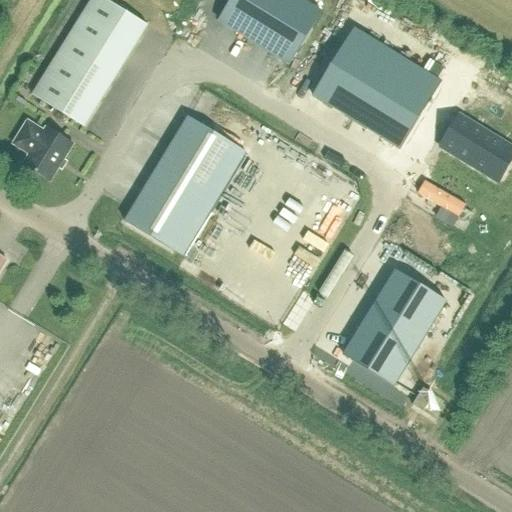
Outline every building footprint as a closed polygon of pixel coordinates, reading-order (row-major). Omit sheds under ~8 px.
[(87,130),(150,28),(103,0),(93,0),(33,98),(87,130)] [(289,66),(322,13),(300,0),(225,0),(231,4),(219,22),(289,66)] [(355,30),(314,99),(401,151),(442,83),(355,30)] [(244,73),(269,85),(277,70),(252,57),(244,73)] [(499,183),(511,161),(511,150),(459,117),(440,148),(499,183)] [(188,118),(125,223),(184,258),(246,154),(188,118)] [(51,183),(74,145),(47,129),(45,133),(29,123),(15,145),(31,156),(24,166),(51,183)] [(280,161),(293,140),(283,134),(271,155),(280,161)] [(293,152),(306,158),(311,147),(298,141),(293,152)] [(447,303),(396,271),(343,357),(394,389),(447,303)] [(0,411),(11,415),(25,373),(0,364),(0,411)] [(423,413),(434,397),(424,390),(413,407),(423,413)]
